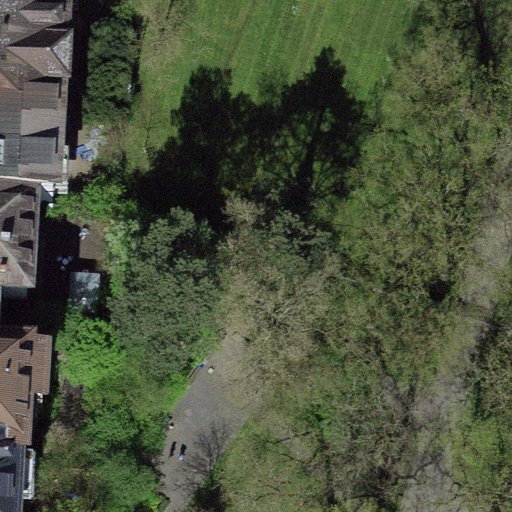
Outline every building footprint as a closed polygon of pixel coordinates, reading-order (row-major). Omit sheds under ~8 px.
[(0,0),(0,19),(63,23),(64,0),(0,0)] [(0,203),(53,206),(59,102),(61,102),(66,96),(68,68),(62,62),(61,62),(63,23),(0,19),(0,203)] [(0,301),(27,303),(32,208),(53,209),(53,206),(0,203),(0,301)] [(0,464),(22,466),(25,413),(42,414),(45,359),(0,355),(0,464)] [(0,511),(8,511),(11,469),(21,469),(22,466),(0,464),(0,511)]
